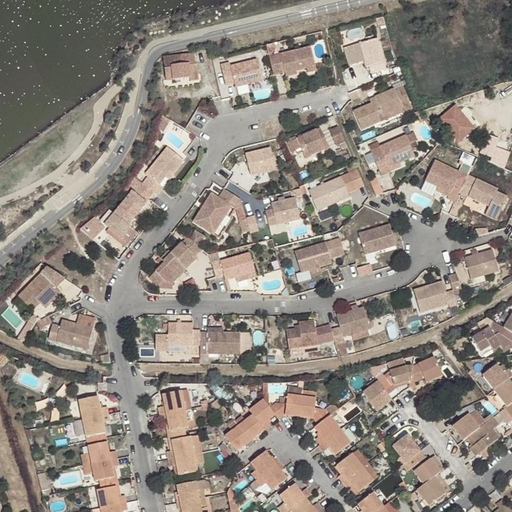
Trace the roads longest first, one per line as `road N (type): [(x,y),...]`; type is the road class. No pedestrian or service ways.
road 1 (unclassified): [(358,0),(163,48),(149,62),(117,161),(0,263)]
road 2 (residential): [(116,308),(314,302),(405,277),(430,238)]
road 3 (residential): [(338,94),(243,123),(124,277),(116,308)]
road 4 (residential): [(116,308),(151,511)]
road 5 (residential): [(398,395),(477,490)]
